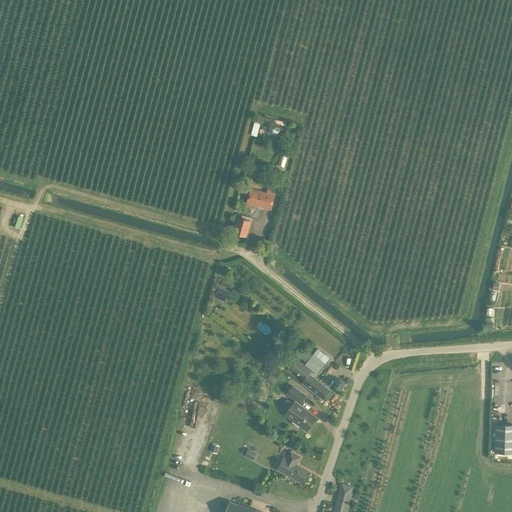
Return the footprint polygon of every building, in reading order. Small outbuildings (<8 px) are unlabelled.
[(251,190),(247,203),(258,207),(271,210),(275,197),(262,193),(251,190)] [(21,227),(23,217),(17,215),(15,225),(21,227)] [(251,221),(250,221),(251,218),(242,215),(241,218),(238,217),(233,233),(247,237),(251,221)] [(226,291),(219,287),(217,293),(224,296),(226,291)] [(330,359),(317,348),(305,364),(298,359),(290,368),(305,379),(302,383),(323,400),(330,390),(314,378),(330,359)] [(271,375),(267,379),(274,385),(278,380),(271,375)] [(299,405),(306,396),(293,386),(287,393),(294,398),(296,400),(285,415),(293,421),(292,423),(298,427),(300,426),(307,431),(317,418),(299,405)] [(511,424),(496,424),(495,452),(511,452),(511,424)] [(252,459),(256,450),(247,446),(243,455),(252,459)] [(278,469),(301,482),(307,471),(296,464),(300,457),(291,452),(287,459),(284,458),(278,469)] [(347,511),(352,493),(338,490),(332,511),(347,511)] [(263,511),(229,501),(225,511),(263,511)]
